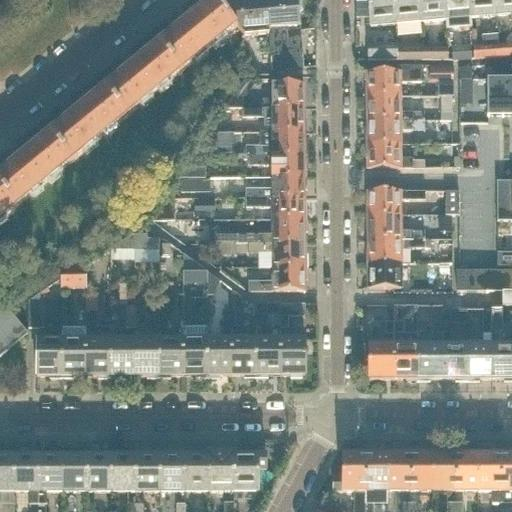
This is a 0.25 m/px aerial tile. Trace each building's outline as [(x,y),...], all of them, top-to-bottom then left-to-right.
[(238,28),(219,6),(215,0),(160,45),(183,73),(238,28)] [(298,0),(285,0),(266,2),(269,36),(273,73),(305,70),(303,55),(299,56),(298,41),(302,41),(300,13),(303,11),(302,3),(299,2),(298,0)] [(368,0),(371,29),(396,26),(393,0),(368,0)] [(418,0),(393,0),(396,26),(421,24),(418,0)] [(418,0),(421,24),(446,22),(443,0),(418,0)] [(443,0),(446,22),(447,30),(472,28),(471,20),(469,0),(443,0)] [(469,0),(471,20),(496,17),(494,0),(469,0)] [(511,0),(494,0),(496,17),(511,15),(511,0)] [(245,37),(269,36),(266,2),(219,6),(238,28),(245,37)] [(128,118),(183,73),(160,45),(105,90),(128,118)] [(500,60),(511,59),(511,45),(499,46),(500,60)] [(398,62),(398,47),(398,46),(368,46),(368,62),(398,62)] [(475,61),(500,60),(498,46),(473,47),(475,61)] [(424,62),(423,50),(423,47),(398,47),(398,62),(424,62)] [(454,63),(472,61),(472,47),(453,48),(454,63)] [(423,50),(424,62),(450,62),(448,50),(423,50)] [(367,99),(400,99),(400,85),(423,85),(423,68),(400,68),(400,74),(368,74),(368,86),(367,86),(367,99)] [(430,84),(454,84),(454,70),(430,70),(430,84)] [(511,80),(488,81),(488,82),(488,118),(489,118),(511,118),(511,80)] [(304,86),(302,86),(302,84),(292,84),(292,87),(272,87),(272,111),(305,111),(304,86)] [(73,163),(128,118),(105,90),(50,135),(73,163)] [(441,122),(453,122),(453,98),(441,98),(441,122)] [(244,111),(244,99),(234,99),(225,112),(243,111),(244,111)] [(425,114),(401,114),(400,99),(367,99),(367,111),(368,111),(368,120),(368,123),(425,122),(425,114)] [(305,111),(272,111),(244,111),(243,111),(243,120),(272,120),(272,135),(307,135),(307,122),(305,122),(305,111)] [(425,131),(425,129),(425,122),(368,123),(368,125),(369,134),(367,134),(367,147),(401,147),(401,131),(425,131)] [(241,138),(241,127),(223,127),(223,151),(230,151),(230,138),(241,138)] [(0,185),(19,208),(73,163),(50,135),(0,176),(0,185)] [(261,168),(261,158),(273,158),(305,158),(305,148),(307,148),(307,135),(272,135),(260,135),(260,147),(247,147),(247,158),(249,158),(249,168),(261,168)] [(193,159),(217,159),(216,141),(205,141),(193,159)] [(369,171),(425,171),(425,163),(413,163),(413,161),(401,161),(401,147),(367,147),(367,159),(369,159),(369,171)] [(307,168),(305,168),(305,158),(273,158),(273,181),(307,180),(307,168)] [(173,181),(206,181),(206,169),(181,169),(173,181)] [(247,202),(273,202),(305,201),(305,192),(307,192),(307,180),(273,181),(273,191),(247,192),(247,202)] [(206,181),(173,181),(168,190),(207,189),(206,181)] [(511,182),(497,183),(498,224),(499,224),(499,223),(511,222),(511,182)] [(0,222),(19,208),(0,185),(0,222)] [(401,193),(373,193),(369,193),(369,205),(367,205),(367,218),(401,218),(401,202),(413,202),(413,193),(401,193)] [(425,193),(413,193),(413,202),(425,202),(425,193)] [(153,223),(175,223),(175,201),(163,202),(153,218),(153,223)] [(305,210),(305,201),(273,202),(247,202),(247,210),(273,210),(273,223),(307,223),(307,210),(305,210)] [(413,233),(401,233),(401,218),(367,218),(367,231),(369,231),(369,240),(368,240),(368,242),(425,242),(425,234),(413,234),(413,233)] [(248,247),(273,247),(305,246),(305,235),(307,235),(307,223),(273,223),(273,237),(248,237),(248,247)] [(216,247),(236,247),(236,235),(216,235),(216,247)] [(148,240),(148,236),(135,236),(135,252),(160,252),(160,240),(148,240)] [(401,266),(401,251),(425,250),(425,242),(368,242),(368,245),(369,245),(369,254),(367,254),(367,266),(401,266)] [(170,258),(170,245),(162,245),(162,258),(170,258)] [(305,246),(273,247),(248,247),(248,255),(274,255),(274,271),(308,270),(308,258),(305,258),(305,246)] [(236,247),(216,247),(216,257),(236,257),(236,247)] [(208,274),(184,256),(184,277),(208,277),(208,274)] [(62,291),(86,291),(86,268),(84,265),(62,280),(62,291)] [(369,291),(402,291),(401,266),(367,266),(367,279),(369,279),(369,291)] [(427,291),(453,291),(453,266),(440,266),(440,278),(427,278),(427,291)] [(306,294),(306,283),(308,283),(308,270),(274,271),(274,284),(250,285),(250,294),(306,294)] [(511,272),(457,273),(458,294),(504,293),(504,307),(511,307),(511,272)] [(41,330),(40,297),(40,295),(27,303),(28,331),(41,330)] [(98,329),(98,296),(86,296),(86,329),(87,378),(99,378),(99,380),(111,380),(111,342),(111,329),(98,329)] [(0,358),(26,337),(28,335),(1,301),(0,301),(0,358)] [(289,318),(306,318),(306,306),(281,306),(281,319),(289,318)] [(127,330),(135,330),(135,309),(127,309),(127,330)] [(484,335),(492,335),(492,311),(484,311),(484,335)] [(511,347),(500,347),(500,311),(492,311),(492,335),(492,347),(492,381),(505,381),(505,383),(511,382),(511,347)] [(452,347),(452,330),(452,312),(443,312),(443,323),(443,381),(456,381),(456,383),(468,383),(467,347),(452,347)] [(208,380),(220,380),(220,378),(233,378),(232,313),(224,313),(224,342),(208,342),(208,380)] [(242,342),(242,313),(232,313),(233,378),(245,378),(245,380),(257,380),(257,342),(242,342)] [(281,319),(281,330),(289,330),(289,318),(281,319)] [(273,330),(273,319),(267,319),(267,342),(257,342),(257,380),(268,380),(268,378),(281,378),(281,342),(281,330),(273,330)] [(273,330),(281,330),(281,319),(273,319),(273,330)] [(386,335),(394,335),(394,323),(386,323),(386,335)] [(394,323),(394,335),(403,335),(403,323),(394,323)] [(419,383),(430,383),(430,381),(443,381),(443,323),(435,323),(435,335),(432,335),(432,347),(419,347),(419,383)] [(208,380),(208,342),(208,328),(184,328),(184,342),(184,378),(197,378),(197,380),(208,380)] [(62,380),(62,342),(62,330),(62,329),(46,329),(46,343),(37,343),(37,378),(51,378),(51,380),(62,380)] [(62,380),(74,380),(74,378),(87,378),(86,329),(62,330),(62,342),(62,380)] [(122,378),(135,378),(135,342),(111,342),(111,380),(122,380),(122,378)] [(148,380),(160,380),(160,342),(135,342),(135,378),(148,378),(148,380)] [(171,378),(184,378),(184,342),(160,342),(160,380),(171,380),(171,378)] [(302,380),(302,378),(306,378),(306,342),(281,342),(281,378),(291,378),(291,380),(302,380)] [(394,381),(394,347),(369,347),(369,350),(367,350),(367,362),(369,362),(369,381),(394,381)] [(407,383),(419,383),(419,347),(394,347),(394,381),(407,381),(407,383)] [(479,381),(492,381),(492,347),(467,347),(468,383),(479,383),(479,381)] [(185,494),(210,494),(209,454),(209,455),(197,455),(197,457),(185,458),(185,494)] [(234,494),(234,454),(209,454),(210,494),(234,494)] [(234,494),(259,493),(259,472),(267,472),(267,457),(234,457),(234,454),(234,494)] [(0,511),(14,511),(15,494),(14,455),(1,455),(1,458),(0,457),(0,494),(7,494),(7,506),(0,506),(0,511)] [(28,458),(28,455),(14,455),(15,494),(29,494),(29,507),(31,507),(30,511),(38,511),(39,494),(39,458),(28,458)] [(39,494),(63,494),(63,455),(50,455),(50,458),(39,458),(39,494)] [(88,458),(77,458),(77,455),(63,455),(63,494),(88,494),(88,458)] [(88,494),(112,494),(112,455),(99,455),(99,458),(88,458),(88,494)] [(137,458),(126,458),(126,455),(112,455),(112,494),(137,494),(137,458)] [(137,494),(161,494),(161,455),(148,455),(148,458),(137,458),(137,494)] [(185,458),(174,458),(174,455),(161,455),(161,494),(185,494),(185,458)] [(388,493),(389,455),(378,455),(378,457),(366,457),(365,493),(388,493)] [(411,493),(412,457),(400,457),(400,455),(389,455),(388,493),(411,493)] [(433,493),(434,455),(423,455),(423,457),(412,457),(411,493),(433,493)] [(456,493),(457,457),(445,457),(445,455),(434,455),(433,493),(456,493)] [(478,493),(479,455),(468,455),(468,457),(457,457),(456,493),(478,493)] [(501,505),(502,457),(490,457),(490,455),(479,455),(478,493),(492,493),(492,505),(501,505)] [(500,511),(508,511),(509,505),(511,504),(511,456),(502,457),(501,505),(500,511)] [(365,493),(366,457),(343,457),(343,480),(335,480),(335,493),(357,493),(356,506),(358,506),(358,510),(340,509),(339,511),(364,511),(365,505),(365,493)]
